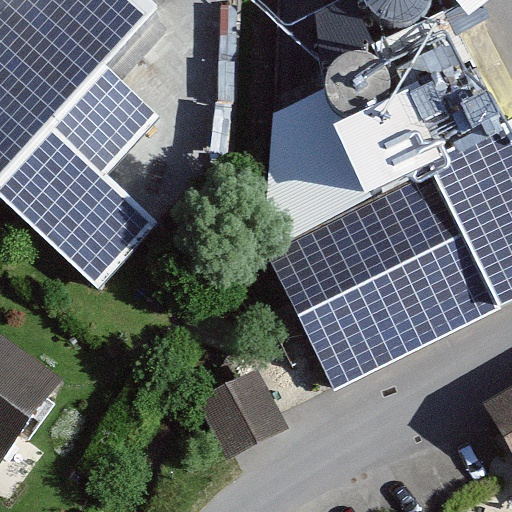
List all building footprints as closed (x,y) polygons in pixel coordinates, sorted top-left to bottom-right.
[(149,117),(100,74),(141,26),(111,0),(0,0),(0,212),(97,297),(152,234),(92,182),(149,117)] [(268,261),(338,395),(511,311),(511,131),(511,132),(458,20),(376,59),(384,74),(280,125),(268,261)] [(0,469),(58,389),(0,346),(0,469)] [(257,383),(201,410),(223,458),(280,431),(257,383)] [(511,387),(466,412),(507,487),(511,483),(511,387)]
